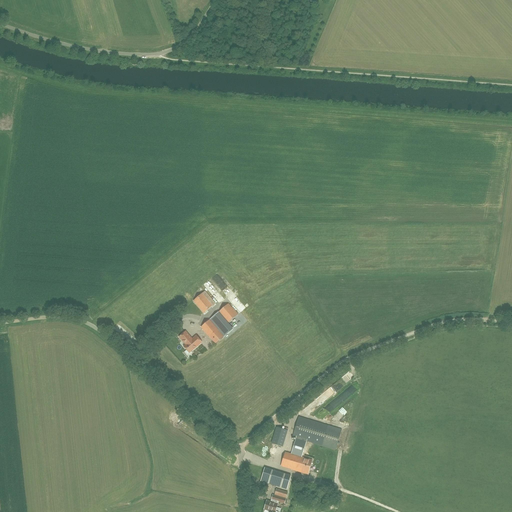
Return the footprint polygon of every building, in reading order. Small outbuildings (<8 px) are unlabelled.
[(193,301),(204,313),(215,304),(205,291),(193,301)] [(219,312),(228,323),(238,315),(229,304),(219,312)] [(233,329),(228,323),(219,312),(212,318),(221,328),(226,334),(233,329)] [(210,320),(201,327),(209,338),(210,337),(215,344),(224,337),(218,330),(219,330),(210,320)] [(186,331),(179,337),(185,345),(183,347),(189,353),(202,342),(196,336),(192,339),(186,331)] [(341,429),(329,426),(299,416),(292,437),(296,438),(291,454),(285,452),(281,466),(308,474),(312,460),(301,457),(306,441),(335,449),(341,429)] [(283,447),(288,431),(276,427),(271,443),(283,447)] [(264,468),(260,481),(286,489),(291,476),(264,468),(265,468),(264,468)] [(276,489),(275,494),(286,498),(287,492),(276,489)] [(273,495),(271,499),(284,503),(286,499),(273,495)] [(279,511),(281,509),(277,507),(278,504),(267,500),(264,509),(269,511),(268,511),(279,511)]
